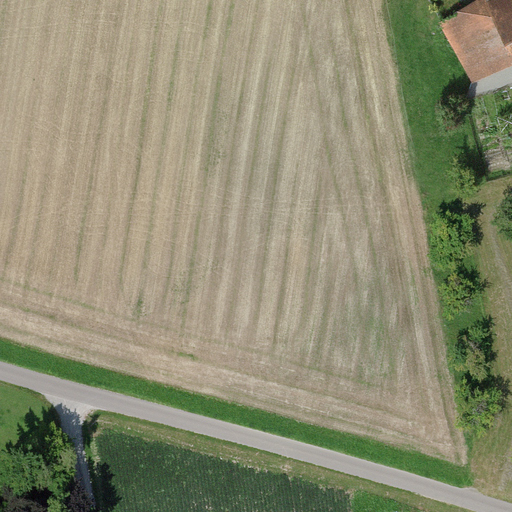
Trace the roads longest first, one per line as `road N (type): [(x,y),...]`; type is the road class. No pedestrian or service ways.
road 1 (residential): [(0,369),(506,511)]
road 2 (track): [(62,388),(91,511)]
